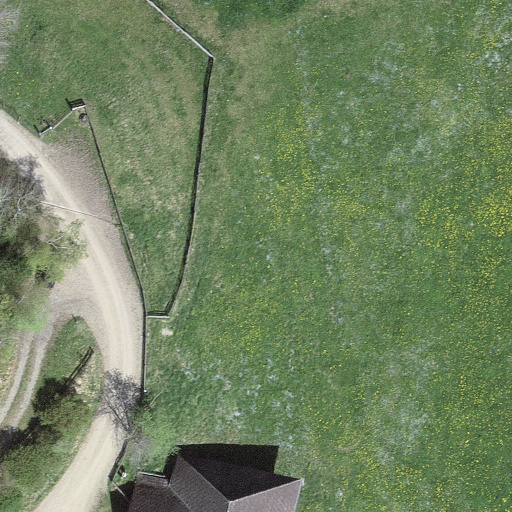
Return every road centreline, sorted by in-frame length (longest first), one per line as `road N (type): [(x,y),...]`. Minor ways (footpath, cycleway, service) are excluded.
road 1 (track): [(0,128),(40,162),(84,231),(124,323),(122,397),(62,511)]
road 2 (track): [(0,435),(47,315),(102,267)]
